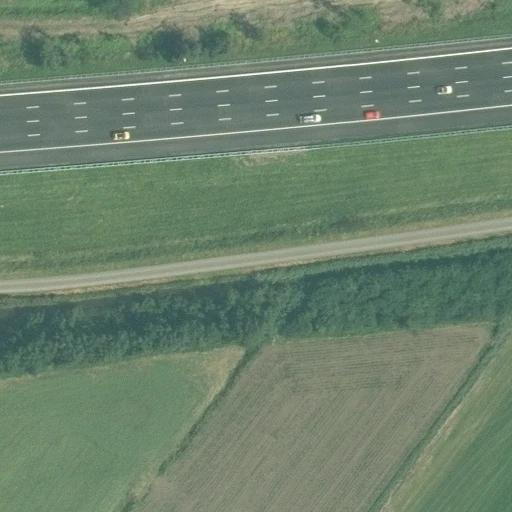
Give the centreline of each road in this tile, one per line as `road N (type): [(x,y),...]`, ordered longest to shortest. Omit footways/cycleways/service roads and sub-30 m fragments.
road 1 (unclassified): [(511,224),(0,287)]
road 2 (motorway): [(0,124),(511,77)]
